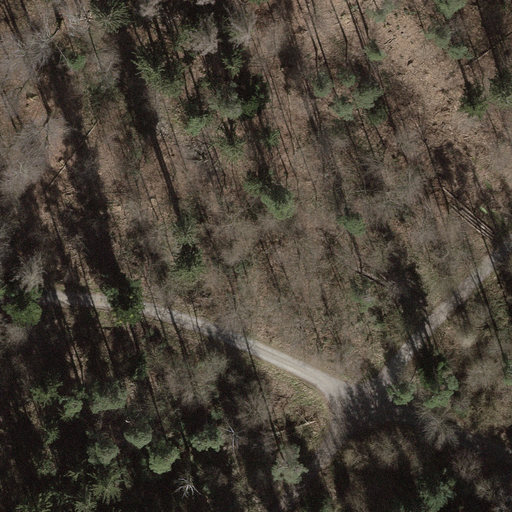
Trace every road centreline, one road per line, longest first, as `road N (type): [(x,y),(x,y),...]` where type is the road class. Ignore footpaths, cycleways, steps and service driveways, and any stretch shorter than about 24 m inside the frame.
road 1 (track): [(0,293),(151,303),(367,402)]
road 2 (track): [(511,245),(367,402)]
road 3 (track): [(367,402),(511,456)]
road 4 (track): [(367,402),(282,511)]
